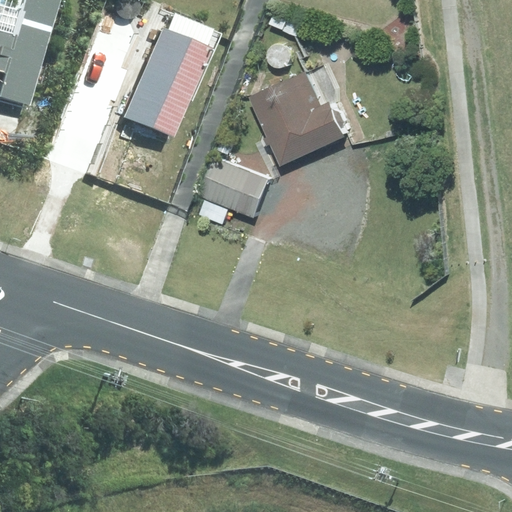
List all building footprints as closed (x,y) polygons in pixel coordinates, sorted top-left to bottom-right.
[(14,0),(11,11),(0,8),(0,97),(20,103),(26,81),(36,83),(58,0),(14,0)] [(275,11),(270,22),(298,35),(303,24),(275,11)] [(155,27),(116,116),(162,136),(201,46),(155,27)] [(132,32),(124,56),(137,61),(146,38),(132,32)] [(97,48),(81,89),(104,98),(121,58),(97,48)] [(253,94),(282,162),(345,134),(330,100),(323,104),(309,70),(253,94)] [(396,113),(376,118),(379,131),(400,127),(396,113)] [(214,154),(198,193),(241,210),(257,172),(214,154)] [(205,199),(199,214),(224,223),(230,209),(205,199)]
